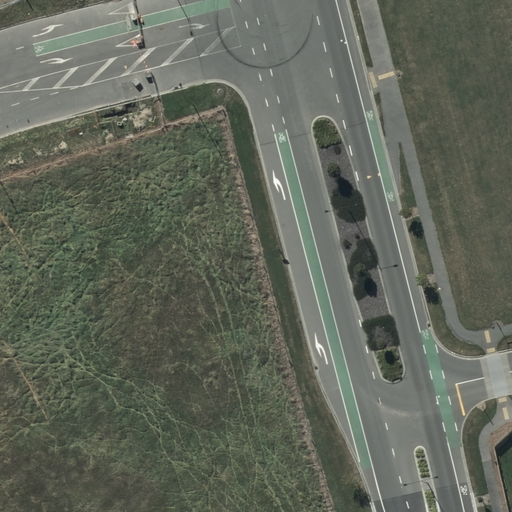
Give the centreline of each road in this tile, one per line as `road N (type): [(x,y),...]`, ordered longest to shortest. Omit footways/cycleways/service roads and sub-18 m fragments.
road 1 (residential): [(314,5),(424,393)]
road 2 (residential): [(372,406),(268,17)]
road 3 (residential): [(268,17),(0,89)]
road 4 (residential): [(424,393),(445,511)]
